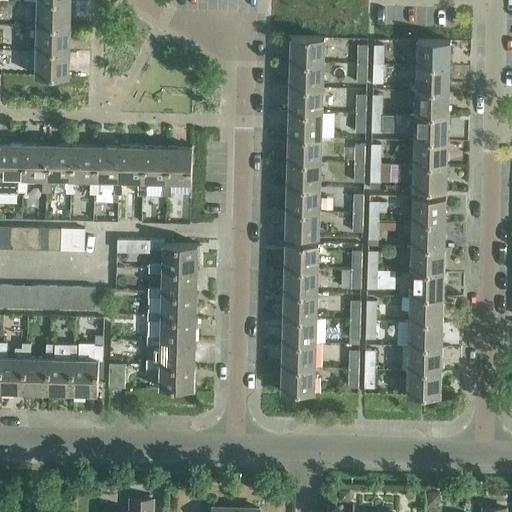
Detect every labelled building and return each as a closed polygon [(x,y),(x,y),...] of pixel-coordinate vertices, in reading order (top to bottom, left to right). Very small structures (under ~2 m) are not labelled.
[(71,24),(71,0),(38,0),(37,23),(71,24)] [(70,49),(71,24),(37,23),(37,48),(70,49)] [(291,59),(323,60),(324,35),(291,34),(291,59)] [(416,63),(450,64),(451,39),(417,38),(416,63)] [(356,61),(367,61),(367,42),(357,42),(356,61)] [(373,62),(383,63),(383,43),(374,43),(373,62)] [(69,75),(70,49),(37,48),(36,74),(69,75)] [(322,85),(323,60),(291,59),(290,84),(322,85)] [(366,81),(367,61),(356,61),(350,61),(349,74),(356,74),(356,81),(366,81)] [(382,81),(383,63),(373,62),(373,81),(382,81)] [(449,89),(450,64),(416,63),(416,88),(449,89)] [(322,110),(322,85),(290,84),(289,109),(322,110)] [(449,114),(449,89),(416,88),(415,113),(449,114)] [(355,111),(366,111),(366,92),(356,92),(355,111)] [(372,112),(381,112),(382,92),(373,92),(372,112)] [(321,135),(322,110),(289,109),(289,134),(321,135)] [(365,130),(366,111),(355,111),(355,130),(365,130)] [(381,130),(381,112),(372,112),(372,130),(381,130)] [(448,139),(449,114),(415,113),(414,138),(448,139)] [(320,160),(321,135),(289,134),(288,159),(320,160)] [(447,164),(448,139),(414,138),(414,163),(447,164)] [(22,175),(23,142),(0,140),(0,188),(18,189),(18,175),(22,175)] [(353,161),(364,162),(365,142),(354,141),(353,161)] [(47,176),(48,142),(23,142),(22,175),(18,175),(18,189),(26,189),(27,175),(42,176),(47,176)] [(70,177),(71,143),(48,142),(47,176),(42,176),(42,190),(50,190),(51,176),(66,176),(70,177)] [(371,162),(380,162),(381,142),(371,142),(371,162)] [(94,177),(95,144),(71,143),(70,177),(66,176),(66,190),(74,190),(74,177),(90,177),(94,177)] [(118,178),(119,144),(95,144),(94,177),(90,177),(90,191),(98,191),(99,177),(114,178),(118,178)] [(142,179),(143,145),(119,144),(118,178),(114,178),(114,192),(122,192),(122,178),(139,178),(142,179)] [(166,179),(167,145),(143,145),(142,179),(139,178),(138,192),(146,192),(147,179),(162,179),(166,179)] [(166,179),(162,179),(162,193),(170,193),(171,179),(191,180),(192,146),(167,145),(166,179)] [(320,185),(320,160),(288,159),(287,185),(320,185)] [(364,180),(364,162),(353,161),(353,180),(364,180)] [(379,180),(380,162),(371,162),(370,180),(379,180)] [(447,189),(447,164),(414,163),(413,188),(447,189)] [(319,211),(320,185),(287,185),(287,210),(319,211)] [(352,211),(363,212),(364,191),(353,191),(352,211)] [(214,192),(195,193),(195,214),(215,214),(214,192)] [(412,220),(446,221),(446,195),(413,194),(412,220)] [(86,199),(84,221),(99,221),(99,214),(112,215),(113,201),(86,199)] [(369,219),(378,219),(379,199),(370,199),(369,219)] [(318,236),(319,211),(287,210),(286,235),(318,236)] [(363,230),(363,212),(352,211),(352,229),(363,230)] [(377,243),(378,219),(369,219),(368,243),(377,243)] [(445,246),(446,221),(412,220),(411,245),(445,246)] [(0,246),(11,247),(12,225),(0,224),(0,227),(0,246)] [(24,247),(24,225),(12,225),(11,247),(24,247)] [(36,248),(36,225),(24,225),(24,247),(36,248)] [(48,248),(48,226),(36,225),(36,248),(48,248)] [(60,248),(60,226),(48,226),(48,248),(60,248)] [(72,249),(72,226),(60,226),(60,248),(72,249)] [(72,226),(72,249),(84,249),(84,227),(72,226)] [(163,267),(197,267),(198,242),(164,241),(164,238),(118,236),(117,249),(150,250),(150,245),(164,246),(163,261),(163,267)] [(285,265),(318,266),(318,241),(286,241),(285,265)] [(444,270),(445,246),(411,245),(411,269),(444,270)] [(351,267),(361,267),(362,249),(351,248),(351,267)] [(367,268),(377,268),(378,249),(368,249),(367,268)] [(163,267),(163,261),(149,261),(149,270),(163,270),(163,285),(162,291),(197,291),(197,267),(163,267)] [(317,291),(318,266),(285,265),(285,290),(317,291)] [(124,276),(123,267),(103,268),(103,276),(124,276)] [(361,286),(361,267),(351,267),(350,286),(361,286)] [(377,287),(377,268),(367,268),(367,287),(377,287)] [(444,295),(444,270),(411,269),(410,294),(444,295)] [(0,304),(10,305),(11,283),(0,283),(0,304)] [(22,305),(23,284),(11,283),(10,305),(22,305)] [(34,306),(35,284),(23,284),(22,305),(34,306)] [(46,306),(47,284),(35,284),(34,306),(46,306)] [(58,306),(59,285),(47,284),(46,306),(58,306)] [(70,306),(71,285),(59,285),(58,306),(70,306)] [(82,307),(83,285),(71,285),(70,306),(82,307)] [(83,285),(82,307),(94,307),(95,286),(83,285)] [(162,291),(163,285),(149,285),(148,309),(162,310),(162,314),(196,315),(197,291),(162,291)] [(316,316),(317,291),(285,290),(284,315),(316,316)] [(143,292),(112,293),(112,305),(143,305),(143,292)] [(443,320),(444,295),(410,294),(409,319),(443,320)] [(349,317),(360,317),(360,298),(350,298),(349,317)] [(366,318),(376,318),(376,298),(366,298),(366,318)] [(195,339),(196,315),(162,314),(162,310),(148,309),(147,333),(161,334),(161,338),(195,339)] [(316,341),(316,316),(284,315),(283,340),(316,341)] [(359,336),(360,317),(349,317),(349,336),(359,336)] [(375,343),(376,318),(366,318),(365,342),(375,343)] [(442,345),(443,320),(409,319),(409,344),(442,345)] [(195,363),(195,339),(161,338),(161,334),(147,333),(147,342),(161,342),(161,357),(161,362),(195,363)] [(315,366),(316,341),(283,340),(283,365),(315,366)] [(27,355),(31,356),(32,341),(22,341),(22,346),(14,346),(13,355),(7,355),(2,355),(2,388),(26,389),(27,355)] [(50,356),(55,356),(56,342),(46,341),(46,356),(31,356),(27,355),(26,389),(49,389),(50,356)] [(79,357),(80,342),(70,342),(70,357),(55,356),(50,356),(49,389),(74,390),(75,357),(79,357)] [(75,357),(74,390),(98,391),(99,357),(103,358),(103,343),(80,342),(79,357),(75,357)] [(442,370),(442,345),(409,344),(408,369),(442,370)] [(348,367),(358,367),(359,348),(348,348),(348,367)] [(364,368),(374,368),(375,348),(365,348),(364,368)] [(161,362),(161,357),(147,357),(146,366),(161,366),(160,387),(194,388),(195,363),(161,362)] [(109,386),(125,386),(126,362),(110,361),(109,386)] [(314,391),(315,366),(283,365),(282,390),(314,391)] [(358,386),(358,367),(348,367),(347,386),(358,386)] [(374,386),(374,368),(364,368),(364,386),(374,386)] [(441,395),(442,370),(408,369),(407,394),(441,395)] [(152,511),(153,498),(131,497),(131,511),(152,511)]
